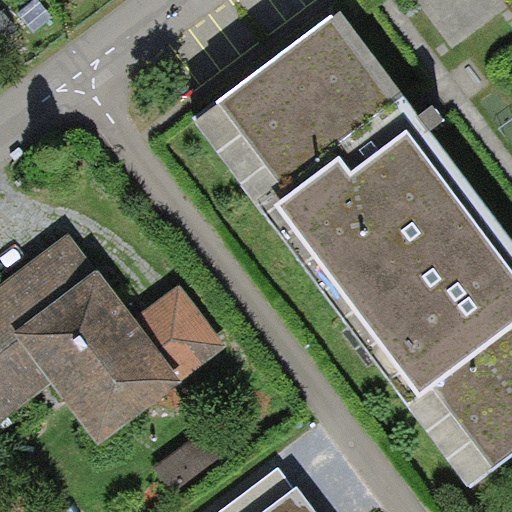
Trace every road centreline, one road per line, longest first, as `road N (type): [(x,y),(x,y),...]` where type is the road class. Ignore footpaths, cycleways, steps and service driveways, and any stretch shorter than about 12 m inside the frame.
road 1 (residential): [(64,82),(399,511)]
road 2 (unclassified): [(171,0),(64,82)]
